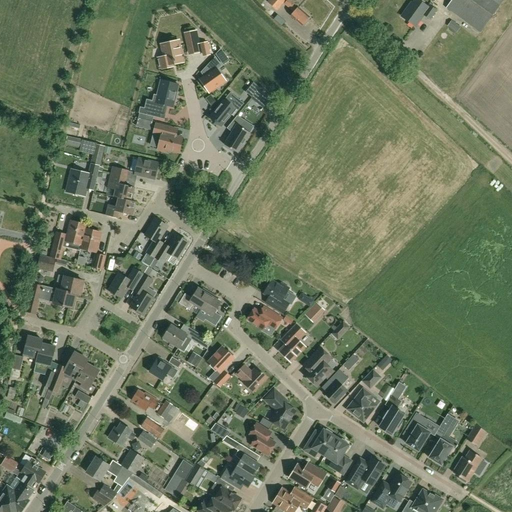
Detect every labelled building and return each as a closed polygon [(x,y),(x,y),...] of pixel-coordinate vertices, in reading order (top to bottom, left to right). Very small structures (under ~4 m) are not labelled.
[(268,0),(267,2),(277,10),(285,0),(268,0)] [(302,25),(309,17),(298,7),(289,0),(286,0),(284,3),(294,12),(290,15),(302,25)] [(409,5),(401,16),(415,26),(423,14),(430,19),(436,10),(429,5),(428,7),(418,0),(414,0),(410,6),(409,5)] [(452,0),(447,8),(481,32),(503,0),(452,0)] [(285,22),(277,15),(274,19),(281,26),(285,22)] [(452,20),(447,27),(456,33),(461,27),(452,20)] [(200,44),(197,30),(185,33),(188,46),(200,44)] [(164,57),(157,58),(160,69),(162,68),(162,69),(172,67),(171,65),(183,63),(182,57),(184,56),(182,47),(180,47),(179,42),(161,46),(164,57)] [(200,43),(202,52),(203,56),(210,55),(209,50),(210,50),(209,43),(207,44),(207,42),(200,43)] [(215,54),(219,59),(225,54),(221,48),(215,54)] [(200,80),(209,93),(225,81),(217,69),(222,66),(215,57),(201,72),(204,77),(200,80)] [(149,116),(165,120),(168,106),(173,107),(179,85),(161,81),(157,95),(154,94),(149,116)] [(252,97),(259,88),(254,82),(246,92),(252,97)] [(271,99),(259,89),(251,99),(263,109),(271,99)] [(244,104),(239,99),(234,105),(226,98),(210,118),(221,127),(231,115),(233,117),(244,104)] [(237,116),(227,128),(232,132),(224,144),(224,145),(238,153),(250,134),(250,133),(241,127),(245,121),(237,116)] [(162,133),(158,149),(167,152),(167,149),(179,152),(182,138),(169,135),(171,128),(156,124),(154,131),(162,133)] [(82,148),(84,140),(67,137),(65,145),(82,148)] [(87,182),(94,184),(98,166),(100,166),(105,147),(95,145),(90,164),(91,164),(89,174),(72,170),(67,191),(84,195),(87,182)] [(139,158),(135,173),(154,178),(158,163),(139,158)] [(112,166),(110,174),(122,177),(127,178),(129,170),(112,166)] [(110,174),(107,188),(115,189),(113,196),(118,198),(131,200),(134,187),(125,184),(127,178),(122,177),(110,174)] [(131,200),(118,198),(116,206),(108,204),(106,215),(116,217),(117,211),(133,215),(136,201),(131,200)] [(155,257),(163,243),(158,240),(167,226),(156,218),(145,234),(154,240),(141,261),(149,266),(155,257)] [(70,249),(72,242),(81,244),(85,229),(86,225),(71,221),(67,235),(55,232),(50,257),(61,259),(64,247),(70,249)] [(85,229),(81,244),(80,248),(96,252),(101,232),(85,229)] [(163,243),(155,257),(163,262),(169,253),(178,258),(188,242),(176,235),(168,247),(163,243)] [(102,270),(106,255),(95,252),(91,267),(102,270)] [(56,258),(47,256),(40,255),(37,268),(53,272),(55,264),(65,266),(67,261),(56,258)] [(134,290),(144,274),(134,269),(128,279),(119,274),(109,290),(122,298),(129,287),(134,290)] [(152,280),(144,274),(134,290),(139,293),(131,307),(143,314),(153,298),(145,293),(152,280)] [(62,283),(60,290),(77,294),(80,295),(84,281),(59,275),(58,282),(62,283)] [(264,293),(269,296),(266,302),(283,313),(289,303),(282,299),(288,290),(272,280),(264,293)] [(60,290),(32,283),(26,312),(35,314),(40,293),(50,295),(48,302),(73,308),(77,294),(60,290)] [(201,308),(211,293),(203,289),(202,290),(198,288),(194,295),(192,294),(191,297),(185,293),(179,303),(190,310),(193,303),(201,308)] [(218,298),(211,293),(201,308),(209,313),(205,319),(216,326),(222,316),(216,313),(218,310),(216,309),(221,302),(217,300),(218,298)] [(302,293),(298,299),(311,307),(314,301),(302,293)] [(316,303),(305,315),(313,323),(324,311),(316,303)] [(282,318),(271,311),(263,306),(260,312),(254,308),(247,319),(264,329),(267,324),(275,329),(282,318)] [(286,315),(283,320),(290,325),(294,320),(286,315)] [(342,321),(331,334),(338,340),(349,328),(342,321)] [(191,329),(187,334),(171,324),(163,338),(185,352),(192,340),(207,349),(212,342),(191,329)] [(286,345),(285,345),(280,351),(290,361),(304,346),(297,340),(305,332),(296,324),(281,340),(286,345)] [(41,343),(42,339),(28,336),(24,355),(37,358),(38,358),(41,343)] [(36,362),(51,365),(55,346),(41,343),(38,358),(37,358),(36,362)] [(229,349),(227,351),(222,347),(208,361),(220,372),(234,358),(232,356),(234,354),(229,349)] [(310,371),(306,375),(307,376),(307,379),(310,381),(312,381),(317,385),(325,376),(327,377),(333,371),(325,363),(331,357),(321,348),(304,365),(310,371)] [(86,363),(88,359),(74,352),(66,367),(58,364),(55,373),(49,387),(49,388),(53,391),(55,392),(58,393),(66,373),(70,376),(72,372),(78,375),(78,376),(86,363)] [(194,366),(200,356),(192,352),(187,362),(194,366)] [(18,379),(20,370),(23,356),(15,354),(12,368),(13,368),(11,377),(18,379)] [(359,360),(354,354),(343,365),(349,371),(359,360)] [(177,368),(181,361),(172,356),(168,363),(177,368)] [(163,380),(166,375),(172,379),(177,371),(158,359),(150,372),(163,380)] [(78,376),(78,375),(76,379),(82,383),(81,386),(88,390),(99,370),(86,363),(78,376)] [(253,392),(267,377),(256,367),(252,371),(245,365),(236,374),(243,381),(242,382),(253,392)] [(331,399),(335,402),(347,390),(342,385),(349,378),(339,369),(328,380),(333,384),(325,393),(325,394),(326,396),(329,399),(331,399)] [(41,384),(49,387),(55,373),(47,370),(42,384),(41,384)] [(370,389),(381,377),(373,370),(362,381),(370,389)] [(220,387),(230,377),(224,371),(213,382),(220,387)] [(393,391),(401,396),(406,387),(399,382),(395,390),(393,391)] [(53,391),(49,388),(45,398),(42,406),(46,408),(48,400),(49,401),(53,391)] [(274,389),(265,399),(277,410),(270,420),(284,429),(295,410),(282,402),(285,399),(274,389)] [(347,409),(363,422),(377,406),(368,399),(371,395),(363,389),(347,409)] [(88,404),(91,397),(78,390),(75,396),(88,404)] [(138,390),(132,401),(137,404),(136,405),(146,410),(149,406),(154,409),(159,400),(145,392),(144,393),(138,390)] [(389,412),(388,412),(384,419),(379,427),(391,434),(396,427),(398,428),(403,421),(401,419),(404,414),(397,409),(402,401),(391,395),(385,405),(391,409),(389,412)] [(169,423),(180,409),(166,399),(156,413),(169,423)] [(87,404),(80,400),(77,405),(81,407),(79,410),(82,412),(87,404)] [(64,404),(60,411),(65,414),(68,407),(64,404)] [(6,412),(4,418),(20,424),(22,418),(6,412)] [(414,429),(406,443),(419,451),(430,432),(423,428),(427,420),(416,413),(408,426),(414,429)] [(447,415),(440,427),(446,430),(453,418),(447,415)] [(153,422),(148,430),(157,437),(162,429),(153,422)] [(275,442),(268,438),(272,432),(256,423),(250,434),(256,438),(251,445),(268,455),(275,442)] [(132,441),(135,435),(131,432),(132,431),(121,424),(115,432),(113,430),(108,438),(122,446),(127,438),(132,441)] [(476,425),(466,440),(477,446),(486,432),(476,425)] [(325,455),(336,437),(331,434),(332,432),(326,429),(325,431),(324,430),(317,441),(312,438),(304,449),(315,456),(318,451),(325,455)] [(137,439),(151,448),(157,440),(143,431),(137,439)] [(444,434),(429,457),(442,465),(453,447),(446,442),(449,437),(444,434)] [(222,441),(231,446),(235,441),(227,436),(222,441)] [(336,437),(325,455),(336,462),(332,467),(343,474),(351,461),(342,455),(348,445),(347,444),(348,442),(342,438),(341,440),(336,437)] [(241,459),(237,465),(255,476),(253,475),(255,471),(257,471),(259,468),(259,466),(260,464),(247,456),(251,450),(241,444),(235,455),(241,459)] [(54,452),(47,448),(42,456),(50,460),(54,452)] [(121,465),(123,466),(134,473),(143,458),(131,450),(121,465)] [(463,457),(453,472),(460,477),(459,478),(465,482),(466,481),(468,481),(473,472),(476,474),(484,461),(481,460),(482,458),(470,451),(465,458),(463,457)] [(1,465),(13,472),(19,463),(7,456),(1,465)] [(21,480),(33,488),(38,482),(39,483),(46,472),(38,468),(41,463),(32,457),(22,472),(25,474),(21,480)] [(123,467),(123,466),(121,465),(113,460),(109,465),(96,457),(86,472),(100,480),(106,470),(117,476),(120,472),(123,467)] [(360,459),(346,481),(358,489),(363,480),(372,486),(385,466),(380,463),(379,460),(375,458),(373,458),(372,457),(368,463),(360,459)] [(185,481),(194,467),(183,460),(164,490),(172,495),(182,479),(185,481)] [(195,464),(203,468),(206,464),(200,460),(195,464)] [(304,469),(297,464),(290,477),(307,487),(311,481),(319,486),(326,474),(308,463),(304,469)] [(206,470),(203,468),(195,464),(194,467),(185,481),(191,484),(195,487),(206,470)] [(254,478),(255,476),(237,465),(234,471),(227,468),(220,479),(235,488),(240,491),(244,484),(248,487),(250,483),(252,483),(254,480),(254,478)] [(129,478),(130,476),(132,473),(123,467),(120,472),(129,478)] [(132,473),(130,476),(129,478),(160,498),(163,494),(132,473)] [(372,501),(383,508),(391,496),(399,501),(411,482),(398,474),(390,486),(383,482),(372,501)] [(33,488),(21,480),(16,476),(9,487),(7,485),(1,494),(0,493),(0,511),(21,511),(29,501),(28,500),(35,489),(33,488)] [(191,484),(185,481),(182,479),(172,495),(169,499),(178,505),(191,484)] [(340,484),(333,479),(327,488),(335,493),(340,484)] [(104,485),(100,492),(109,499),(112,500),(116,493),(122,486),(118,483),(113,491),(104,485)] [(213,498),(232,509),(234,510),(237,506),(239,506),(241,502),(240,500),(241,498),(215,483),(212,488),(219,492),(215,498),(213,497),(213,498)] [(341,499),(346,490),(340,486),(335,495),(341,499)] [(312,499),(307,496),(295,488),(291,494),(282,489),(274,502),(286,510),(285,511),(286,511),(293,511),(298,505),(306,510),(312,499)] [(435,511),(443,500),(435,495),(435,497),(423,489),(411,509),(406,506),(402,511),(435,511)] [(109,499),(100,492),(97,491),(92,499),(104,507),(109,499)] [(337,511),(343,503),(334,497),(326,510),(327,511),(326,511),(337,511)] [(230,511),(232,509),(213,498),(209,504),(204,501),(197,511),(230,511)] [(62,509),(57,511),(68,511),(71,510),(73,511),(74,510),(76,507),(76,506),(67,501),(62,509)] [(323,511),(327,506),(322,503),(317,510),(319,511),(323,511)]
